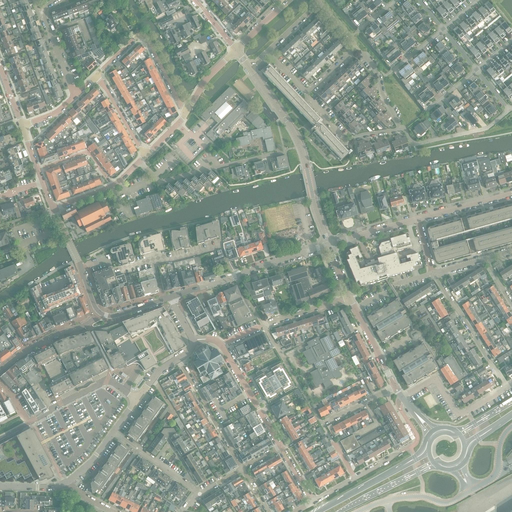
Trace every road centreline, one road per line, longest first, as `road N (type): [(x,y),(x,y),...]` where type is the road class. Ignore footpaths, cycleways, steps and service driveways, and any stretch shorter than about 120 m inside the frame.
road 1 (tertiary): [(328,244),(300,146),(250,67)]
road 2 (residential): [(171,297),(328,244)]
road 3 (residential): [(354,478),(322,424),(394,386)]
road 4 (residential): [(506,388),(432,272)]
road 5 (residential): [(244,469),(179,359)]
road 6 (residential): [(138,397),(109,380),(30,421)]
road 7 (residential): [(403,129),(413,144),(488,128),(509,110)]
road 8 (unclassified): [(358,511),(407,497),(448,502),(472,490)]
road 9 (residential): [(403,129),(344,140),(307,94)]
